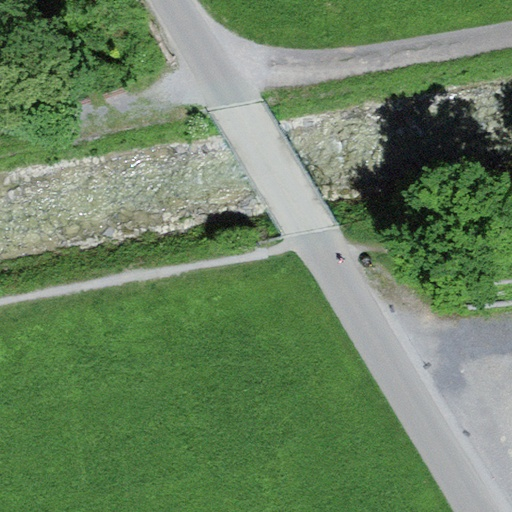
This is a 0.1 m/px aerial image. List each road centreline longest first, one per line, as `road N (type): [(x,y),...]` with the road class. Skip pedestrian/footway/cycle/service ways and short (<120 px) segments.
road 1 (track): [(328,248),(483,511)]
road 2 (track): [(226,56),(321,72),(511,36)]
road 3 (track): [(226,56),(316,228)]
